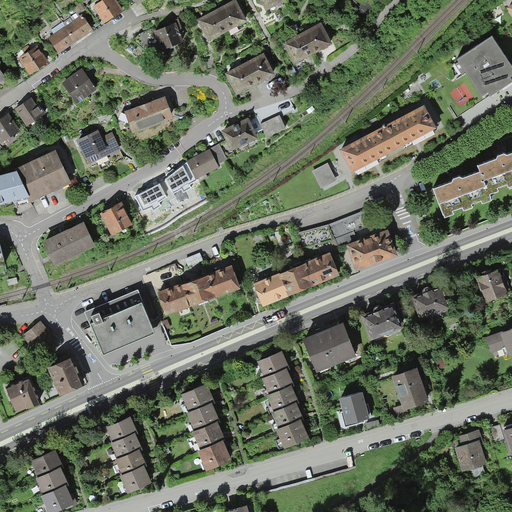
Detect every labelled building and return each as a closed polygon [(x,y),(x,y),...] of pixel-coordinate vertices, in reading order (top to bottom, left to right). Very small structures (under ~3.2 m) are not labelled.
[(121,0),(95,0),(105,16),(124,4),(121,0)] [(260,0),(268,12),(290,0),(260,0)] [(235,1),(196,21),(208,44),(247,24),(235,1)] [(81,9),(64,21),(76,37),(93,25),(81,9)] [(76,37),(64,21),(47,33),(59,49),(76,37)] [(154,32),(164,53),(185,43),(176,22),(154,32)] [(322,22),(284,42),(296,65),(334,45),(322,22)] [(511,65),(490,32),(457,54),(482,93),(488,89),(491,93),(511,79),(511,77),(510,75),(511,73),(511,65)] [(37,44),(18,56),(30,75),(49,63),(37,44)] [(265,53),(227,73),(238,95),(277,75),(265,53)] [(0,82),(8,81),(0,68),(0,66),(1,65),(1,63),(1,62),(0,61),(0,82)] [(82,63),(62,77),(78,99),(98,85),(82,63)] [(31,93),(13,104),(25,123),(43,112),(31,93)] [(165,98),(125,113),(133,135),(174,120),(165,98)] [(383,126),(396,149),(437,127),(425,104),(383,126)] [(280,114),(262,123),(269,136),(287,127),(280,114)] [(9,115),(0,120),(0,142),(2,146),(21,135),(9,115)] [(250,121),(223,133),(232,154),(260,142),(250,121)] [(353,172),(396,149),(383,126),(341,149),(353,172)] [(78,142),(87,161),(103,153),(105,157),(121,150),(112,132),(104,136),(101,130),(78,142)] [(212,145),(190,158),(202,178),(224,165),(212,145)] [(511,153),(476,168),(487,197),(496,193),(495,190),(505,186),(506,189),(511,186),(511,153)] [(58,155),(18,172),(30,201),(70,184),(58,155)] [(322,183),(338,177),(330,159),(314,166),(322,183)] [(191,162),(169,174),(183,198),(192,193),(189,188),(201,182),(191,162)] [(16,173),(0,176),(0,206),(27,200),(16,173)] [(489,203),(477,173),(431,191),(443,220),(452,217),(450,214),(460,210),(461,213),(470,209),(469,207),(479,203),(480,206),(489,203)] [(154,186),(131,198),(144,222),(166,210),(154,186)] [(378,203),(299,231),(305,248),(384,220),(378,203)] [(122,204),(100,216),(112,239),(134,228),(122,204)] [(83,223),(42,243),(54,269),(96,249),(83,223)] [(346,244),(355,269),(396,255),(387,229),(346,244)] [(327,252),(303,261),(311,285),(336,275),(327,252)] [(303,261),(277,271),(286,294),(311,285),(303,261)] [(230,262),(205,271),(214,295),(238,287),(230,262)] [(205,271),(178,281),(186,305),(214,295),(205,271)] [(277,271),(252,280),(261,304),(286,294),(277,271)] [(497,271),(474,279),(483,304),(505,296),(497,271)] [(178,281),(154,289),(163,313),(186,305),(178,281)] [(410,299),(419,323),(451,311),(441,286),(410,299)] [(134,292),(83,312),(99,350),(149,331),(134,292)] [(359,315),(370,343),(402,331),(392,303),(359,315)] [(41,321),(22,336),(38,355),(56,339),(41,321)] [(339,324),(301,339),(315,372),(352,357),(339,324)] [(511,329),(484,339),(490,355),(502,351),(505,359),(511,356),(511,329)] [(283,351),(258,361),(265,378),(287,368),(288,371),(291,369),(283,351)] [(71,361),(49,371),(61,398),(83,388),(71,361)] [(288,371),(287,368),(265,378),(262,379),(269,395),(292,385),(293,387),(295,386),(288,371)] [(416,370),(390,378),(402,413),(428,405),(416,370)] [(31,380),(7,391),(15,411),(17,411),(18,413),(26,410),(27,412),(42,405),(31,380)] [(207,383),(182,394),(190,412),(212,403),(213,405),(216,404),(207,383)] [(293,387),(292,385),(269,395),(267,395),(274,412),(296,402),(297,405),(300,404),(293,387)] [(362,394),(340,401),(348,425),(369,419),(362,394)] [(297,405),(296,402),(274,412),(272,413),(279,429),(301,419),(302,421),(304,421),(297,405)] [(190,412),(187,413),(195,431),(218,421),(219,424),(221,423),(213,405),(212,403),(190,412)] [(125,413),(101,423),(108,439),(130,429),(132,429),(125,413)] [(302,421),(301,419),(279,429),(276,430),(285,449),(310,439),(302,421)] [(226,439),(219,424),(218,421),(195,431),(193,432),(200,450),(223,440),(226,439)] [(511,426),(501,429),(510,457),(511,456),(511,426)] [(108,439),(107,440),(114,456),(136,446),(138,445),(130,429),(108,439)] [(451,441),(461,473),(486,465),(478,442),(482,440),(479,431),(451,441)] [(232,460),(223,440),(200,450),(198,451),(207,472),(232,460)] [(114,456),(112,457),(120,473),(141,463),(143,462),(136,446),(114,456)] [(56,450),(31,461),(39,477),(61,467),(62,469),(64,468),(56,450)] [(120,473),(118,474),(125,490),(148,479),(141,463),(120,473)] [(69,486),(62,469),(61,467),(39,477),(36,478),(43,495),(67,485),(67,487),(69,486)] [(67,487),(67,485),(43,495),(41,496),(48,511),(57,511),(73,505),(73,507),(78,505),(74,495),(71,496),(67,487)]
